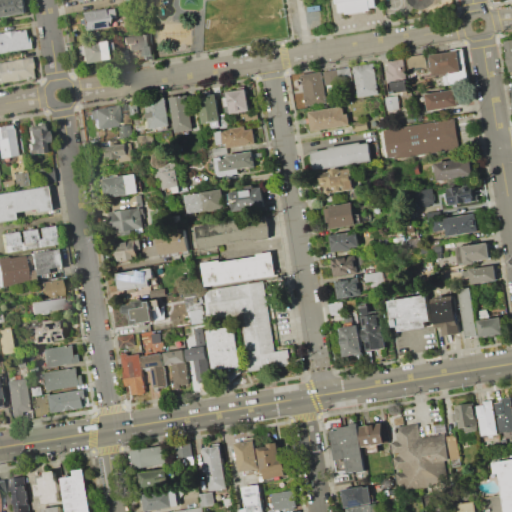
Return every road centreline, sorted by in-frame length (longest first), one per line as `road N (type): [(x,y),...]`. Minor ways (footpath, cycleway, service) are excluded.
road 1 (primary): [(0,447),(511,363)]
road 2 (residential): [(69,92),(467,27)]
road 3 (residential): [(320,367),(269,60)]
road 4 (residential): [(61,106),(109,400)]
road 5 (residential): [(481,36),(511,227)]
